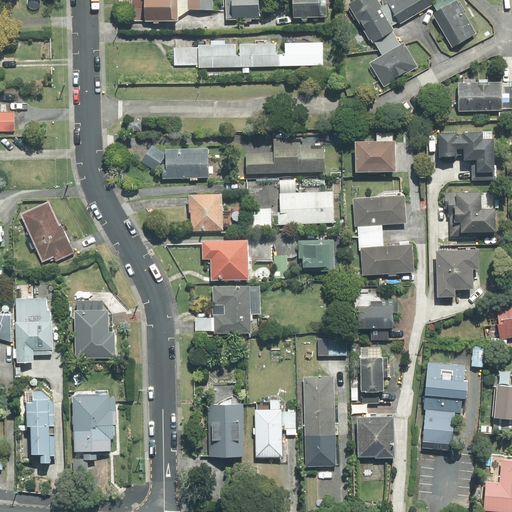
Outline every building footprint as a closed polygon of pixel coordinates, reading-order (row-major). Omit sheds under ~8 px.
[(175,0),(147,0),(147,18),(175,18),(175,0)] [(214,0),(189,0),(189,9),(214,10),(214,0)] [(262,0),(234,0),(234,17),(262,17),(262,0)] [(322,0),(296,0),(296,15),(323,15),(322,0)] [(396,29),(379,0),(356,0),(350,4),(372,42),(396,29)] [(436,2),(433,0),(388,0),(403,23),(436,2)] [(478,33),(458,0),(455,0),(433,13),(454,47),(478,33)] [(238,44),(200,44),(200,48),(175,48),(175,65),(200,65),(200,67),(234,67),(234,65),(323,65),(323,42),(287,42),(287,54),(279,54),(279,44),(241,44),(241,54),(238,54),(238,44)] [(419,67),(405,43),(371,62),(385,86),(419,67)] [(511,86),(505,86),(505,81),(461,81),(461,110),(504,111),(504,108),(511,108),(511,86)] [(16,113),(0,112),(0,130),(15,131),(16,113)] [(493,137),(493,133),(466,132),(466,136),(458,135),(458,132),(441,131),(440,155),(459,156),(460,148),(465,148),(465,158),(479,159),(478,171),(496,172),(498,138),(493,137)] [(247,152),(247,173),(326,172),(326,139),(275,140),(276,151),(247,152)] [(398,140),(358,140),(357,170),(398,171),(398,140)] [(167,155),(154,146),(144,160),(157,170),(167,155)] [(211,148),(168,147),(168,163),(164,163),(164,177),(211,178),(211,148)] [(335,222),(335,192),(297,192),(297,180),(281,180),(281,223),(335,222)] [(483,206),(484,191),(459,189),(459,193),(446,192),(445,215),(456,215),(456,221),(463,222),(463,229),(497,231),(499,207),(483,206)] [(225,194),(192,194),(192,229),(225,230),(225,194)] [(384,246),(384,225),(407,224),(406,196),(354,197),(356,226),(359,226),(360,246),(384,246)] [(37,247),(43,262),(72,250),(51,201),(23,212),(33,236),(28,239),(32,249),(37,247)] [(272,209),(251,209),(251,225),(272,225),(272,209)] [(335,240),(300,239),(299,257),(305,257),(305,271),(335,272),(335,240)] [(251,240),(204,240),(204,259),(213,259),(213,279),(251,279),(251,240)] [(384,246),(362,247),(363,275),(415,273),(414,244),(384,246)] [(481,251),(438,249),(437,274),(439,274),(439,296),(457,297),(458,289),(475,289),(475,268),(481,268),(481,251)] [(253,285),(215,284),(215,304),(226,304),(226,313),(214,313),(214,317),(196,317),(196,330),(215,331),(215,332),(252,333),(253,285)] [(18,297),(18,320),(18,362),(36,362),(36,349),(55,349),(55,319),(54,319),(54,309),(50,308),(50,297),(18,297)] [(511,336),(511,297),(494,301),(502,339),(511,336)] [(112,309),(106,309),(107,299),(77,298),(76,356),(117,357),(118,331),(111,331),(112,309)] [(359,305),(359,326),(396,326),(397,305),(387,305),(387,301),(373,301),(373,305),(359,305)] [(0,338),(13,343),(14,315),(0,311),(0,338)] [(348,336),(318,337),(318,356),(349,355),(348,336)] [(489,345),(475,344),(472,365),(486,367),(489,345)] [(385,357),(381,357),(382,346),(363,346),(363,357),(363,393),(385,393),(385,357)] [(467,361),(430,358),(422,448),(459,451),(467,361)] [(337,375),(305,375),(307,467),(339,467),(337,375)] [(511,384),(496,384),(495,393),(499,393),(497,417),(511,417),(511,384)] [(35,425),(34,453),(44,453),(44,461),(54,461),(54,453),(57,453),(58,397),(35,396),(35,400),(30,400),(30,425),(35,425)] [(112,396),(75,396),(75,450),(113,450),(113,439),(116,439),(116,408),(112,408),(112,396)] [(247,403),(209,402),(207,456),(246,457),(247,403)] [(298,408),(256,408),(256,457),(283,457),(283,428),(287,428),(287,434),(298,434),(298,408)] [(394,413),(358,414),(359,455),(396,454),(394,413)] [(511,511),(511,456),(503,455),(501,481),(488,480),(485,511),(511,511)]
